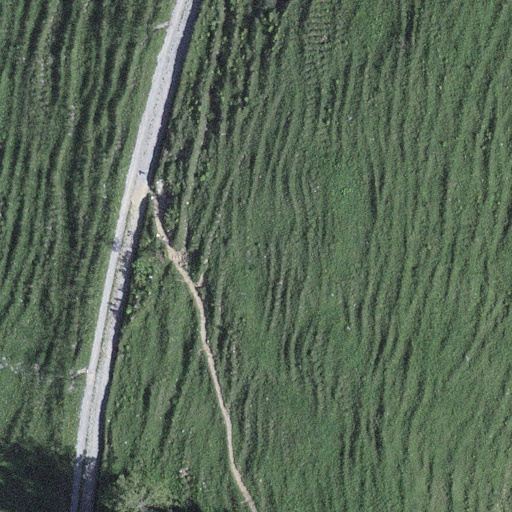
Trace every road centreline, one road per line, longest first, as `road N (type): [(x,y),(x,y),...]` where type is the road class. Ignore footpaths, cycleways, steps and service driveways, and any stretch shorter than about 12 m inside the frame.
road 1 (track): [(92,511),(111,357),(152,173)]
road 2 (track): [(152,173),(201,0)]
